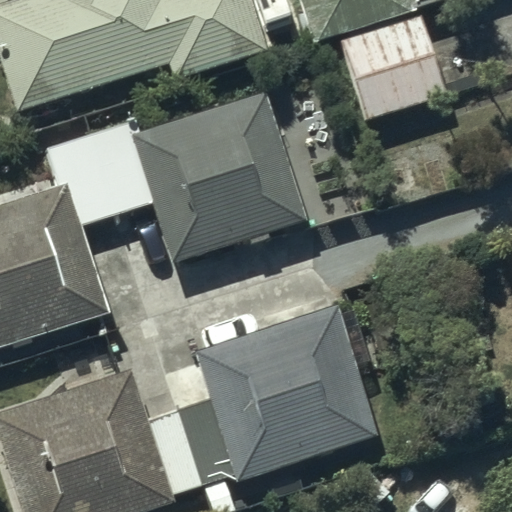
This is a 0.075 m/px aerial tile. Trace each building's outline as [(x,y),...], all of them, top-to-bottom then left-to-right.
[(14,0),(0,4),(0,83),(9,114),(160,69),(165,83),(257,56),(240,0),(14,0)] [(289,0),(304,46),(403,15),(400,5),(417,0),(289,0)] [(333,45),(359,122),(438,100),(416,20),(333,45)] [(39,158),(49,191),(0,205),(0,346),(97,319),(70,228),(142,206),(160,266),(295,225),(257,98),(124,138),(123,135),(39,158)] [(511,285),(511,251),(502,254),(511,285)] [(358,312),(328,322),(324,309),(182,356),(197,403),(141,423),(126,373),(0,409),(0,473),(11,511),(154,511),(166,509),(163,499),(222,479),(225,486),(367,439),(344,371),(374,361),(358,312)]
